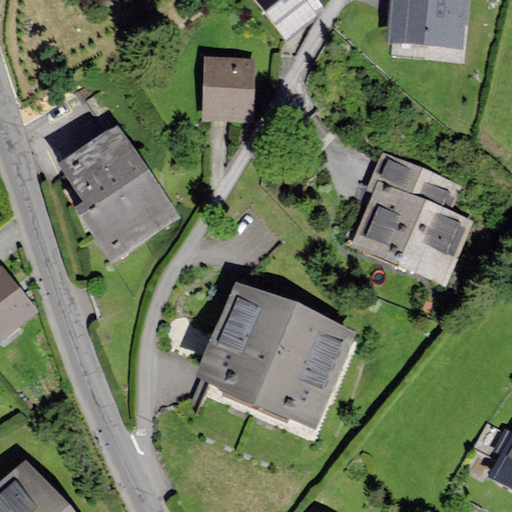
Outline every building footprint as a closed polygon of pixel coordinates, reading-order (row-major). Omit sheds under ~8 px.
[(314,0),(257,0),(288,40),(324,12),(314,0)] [(400,0),(398,44),(467,48),(469,0),(400,0)] [(210,63),(209,124),(255,125),(255,64),(210,63)] [(127,145),(67,180),(114,260),(174,224),(127,145)] [(373,182),(347,248),(451,289),(477,222),(373,182)] [(4,273),(0,276),(0,341),(4,346),(40,309),(4,273)] [(243,292),(201,391),(314,440),(356,341),(243,292)] [(511,439),(492,476),(511,486),(511,439)] [(66,511),(29,471),(0,496),(0,511),(66,511)]
